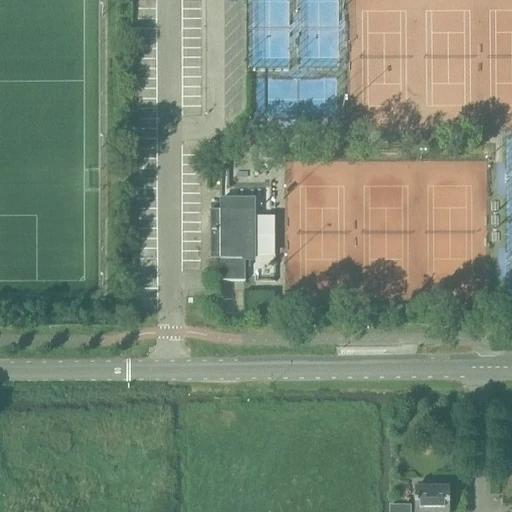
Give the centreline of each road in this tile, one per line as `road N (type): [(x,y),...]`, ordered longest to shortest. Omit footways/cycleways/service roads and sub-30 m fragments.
road 1 (tertiary): [(169,370),(511,368)]
road 2 (tertiary): [(0,372),(169,370)]
